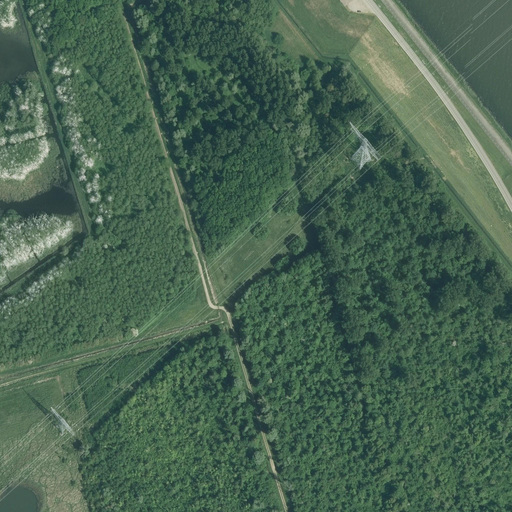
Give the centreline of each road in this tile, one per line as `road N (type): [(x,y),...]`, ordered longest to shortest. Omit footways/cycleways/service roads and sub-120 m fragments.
road 1 (track): [(287,511),(226,311),(209,304),(187,227),(213,202),(220,109)]
road 2 (track): [(0,300),(94,234),(22,0)]
road 3 (unclassified): [(511,206),(450,106),(367,0)]
road 4 (track): [(169,164),(120,0)]
